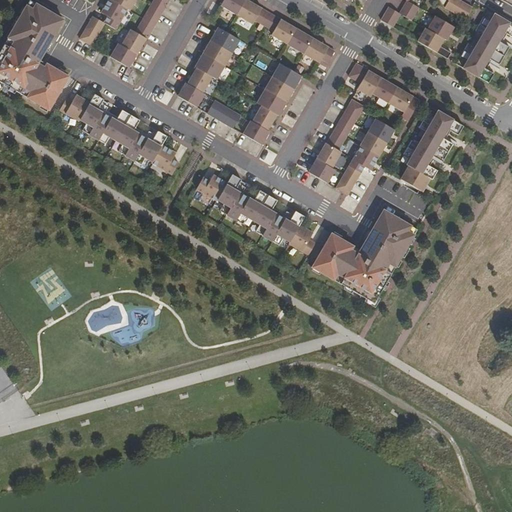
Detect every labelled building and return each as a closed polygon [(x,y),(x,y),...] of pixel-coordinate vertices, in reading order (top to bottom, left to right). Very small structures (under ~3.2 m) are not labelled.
[(116,30),(128,9),(111,0),(109,0),(102,13),(108,17),(104,23),(105,23),(116,30)] [(136,0),(111,0),(128,9),(130,11),(136,0)] [(169,2),(165,0),(154,0),(154,1),(166,8),(169,2)] [(237,15),(245,0),(220,0),(223,2),(221,6),(237,15)] [(268,13),(246,0),(245,0),(237,15),(253,24),(255,21),(261,24),(268,13)] [(473,8),(459,0),(449,0),(445,8),(466,19),(473,8)] [(63,20),(30,1),(0,52),(0,81),(49,110),(68,77),(40,60),(63,20)] [(162,14),(166,8),(154,1),(150,8),(162,14)] [(419,8),(408,2),(407,1),(400,14),(401,14),(412,21),(419,8)] [(401,14),(400,14),(389,7),(381,21),(393,27),(401,14)] [(158,21),(162,14),(150,8),(147,14),(158,21)] [(275,16),(268,13),(261,24),(268,28),(275,16)] [(155,27),(158,21),(147,14),(143,20),(155,27)] [(511,36),(511,24),(495,15),(491,21),(484,17),(476,31),(483,35),(476,48),(468,43),(460,58),(467,62),(464,68),(489,83),(494,74),(486,70),(483,68),(489,59),(492,61),(499,65),(510,47),(502,43),(499,41),(504,32),(507,34),(511,36)] [(297,29),(275,16),(268,28),(275,32),(272,36),(288,44),(297,29)] [(101,30),(105,23),(104,23),(93,17),(89,23),(101,30)] [(436,17),(428,30),(444,39),(447,41),(454,27),(436,17)] [(151,33),(155,27),(143,20),(140,26),(151,33)] [(97,37),(101,30),(89,23),(86,30),(97,37)] [(147,39),(151,33),(140,26),(136,32),(131,30),(122,46),(137,55),(147,39)] [(240,40),(218,28),(211,41),(232,54),(240,40)] [(428,30),(426,28),(418,42),(448,59),(452,53),(440,47),(444,39),(428,30)] [(313,38),(297,29),(288,44),(304,54),(313,38)] [(92,46),(97,37),(86,30),(80,39),(92,46)] [(507,34),(504,32),(499,41),(502,43),(507,34)] [(313,38),(304,54),(320,63),(322,59),(328,63),(335,51),(313,38)] [(232,54),(211,41),(203,54),(225,67),(232,54)] [(129,68),(137,55),(122,46),(119,44),(111,57),(129,68)] [(217,80),(225,67),(203,54),(195,67),(197,68),(212,77),(217,80)] [(492,61),(489,59),(483,68),(486,70),(492,61)] [(273,77),(294,90),(302,76),(280,64),(273,77)] [(382,79),(356,64),(349,77),(361,84),(357,89),(371,97),(373,94),(382,79)] [(212,77),(197,68),(188,84),(203,93),(212,77)] [(265,90),(287,103),(294,90),(273,77),(265,90)] [(397,88),(382,79),(373,94),(388,103),(397,88)] [(203,93),(188,84),(186,83),(178,97),(197,107),(205,94),(203,93)] [(420,101),(397,88),(388,103),(404,112),(401,118),(408,121),(420,101)] [(257,103),(262,106),(277,115),(279,116),(287,103),(265,90),(257,103)] [(90,103),(80,120),(87,124),(83,131),(106,144),(110,137),(123,144),(119,151),(142,165),(146,158),(153,162),(162,145),(167,137),(158,131),(154,139),(152,142),(134,131),(136,128),(140,121),(123,111),(118,118),(116,121),(98,110),(100,107),(104,100),(95,94),(90,103)] [(80,120),(90,103),(77,95),(73,102),(67,99),(60,110),(79,122),(80,120)] [(353,100),(327,144),(339,151),(364,107),(353,100)] [(98,110),(116,121),(118,118),(106,111),(108,108),(105,106),(103,109),(100,107),(98,110)] [(253,122),(268,131),(277,115),(262,106),(253,122)] [(458,135),(463,126),(438,112),(434,118),(427,114),(419,128),(426,132),(419,145),(412,141),(404,154),(411,159),(407,165),(409,166),(401,180),(422,192),(430,179),(432,180),(437,171),(430,167),(427,165),(432,156),(435,157),(443,162),(453,144),(445,140),(442,138),(447,129),(451,131),(458,135)] [(233,129),(208,114),(201,124),(227,140),(233,129)] [(239,116),(234,128),(242,131),(247,119),(239,116)] [(376,119),(368,132),(387,143),(395,130),(376,119)] [(253,122),(251,121),(243,134),(262,145),(270,132),(268,131),(253,122)] [(136,128),(134,131),(152,142),(154,139),(150,136),(152,133),(149,131),(148,135),(136,128)] [(445,140),(451,131),(447,129),(442,138),(445,140)] [(368,132),(360,146),(361,146),(379,157),(387,143),(368,132)] [(327,144),(326,143),(317,159),(332,168),(342,152),(339,151),(327,144)] [(176,153),(162,145),(153,162),(152,163),(172,175),(179,163),(173,160),(176,153)] [(379,157),(361,146),(349,166),(361,173),(365,167),(371,170),(379,157)] [(435,157),(432,156),(427,165),(430,167),(435,157)] [(332,168),(317,159),(309,173),(328,184),(335,170),(332,168)] [(361,173),(349,166),(336,189),(348,195),(361,173)] [(228,183),(214,175),(210,181),(204,178),(197,189),(217,201),(218,200),(228,183)] [(228,183),(218,200),(225,204),(221,211),(244,225),(248,218),(261,225),(256,232),(279,245),(284,238),(290,242),(300,225),(305,217),(296,212),(292,219),(290,222),(271,211),(273,208),(277,201),(260,191),(256,198),(254,201),(235,191),(237,187),(241,180),(233,175),(228,183)] [(237,187),(235,191),(254,201),(256,198),(244,191),(246,188),(243,186),(241,189),(237,187)] [(273,208),(271,211),(290,222),(292,219),(288,217),(290,213),(287,212),(285,215),(273,208)] [(374,304),(417,230),(384,211),(360,251),(332,234),(312,267),(374,304)] [(313,233),(300,225),(290,242),(289,244),(309,255),(316,244),(309,240),(313,233)]
